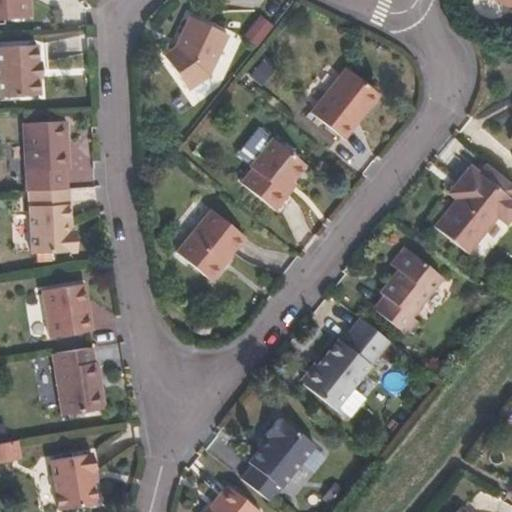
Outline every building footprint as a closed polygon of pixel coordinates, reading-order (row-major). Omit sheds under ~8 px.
[(0,0),(0,20),(32,19),(30,0),(0,0)] [(193,15),(177,47),(166,55),(191,90),(214,74),(232,35),(193,15)] [(0,98),(41,97),(40,78),(44,78),(43,63),(39,63),(38,47),(0,48),(0,98)] [(359,123),(382,95),(348,68),(311,112),(343,138),(357,122),(359,123)] [(72,169),(69,122),(26,125),(31,192),(32,192),(70,189),(68,170),(72,169)] [(285,193),(306,166),(273,140),(250,168),(253,171),(243,184),(276,211),(288,197),(285,193)] [(455,197),(462,203),(440,230),(473,257),(502,220),(511,228),(511,227),(511,199),(476,171),(455,197)] [(73,223),(71,189),(70,189),(32,192),(36,255),(80,253),(79,232),(71,233),(70,223),(73,223)] [(213,282),(233,257),(231,255),(245,237),(212,210),(176,252),(213,282)] [(417,320),(448,282),(410,252),(396,269),(406,277),(401,284),(398,282),(385,298),(389,301),(379,313),(411,340),(423,325),(417,320)] [(95,332),(87,285),(46,292),(53,339),(95,332)] [(338,412),(393,344),(366,321),(347,343),(344,341),(331,357),(333,360),(327,367),(323,365),(320,369),(316,367),(308,377),(307,386),(338,412)] [(108,409),(100,363),(97,364),(94,347),(56,354),(67,417),(108,409)] [(260,447),(264,450),(252,464),(255,468),(245,480),(273,503),(319,447),(287,421),(285,423),(282,420),(260,447)] [(0,458),(18,458),(17,438),(0,438),(0,458)] [(97,483),(96,472),(93,455),(51,462),(59,510),(97,504),(93,484),(97,483)] [(259,511),(230,488),(210,511),(259,511)]
